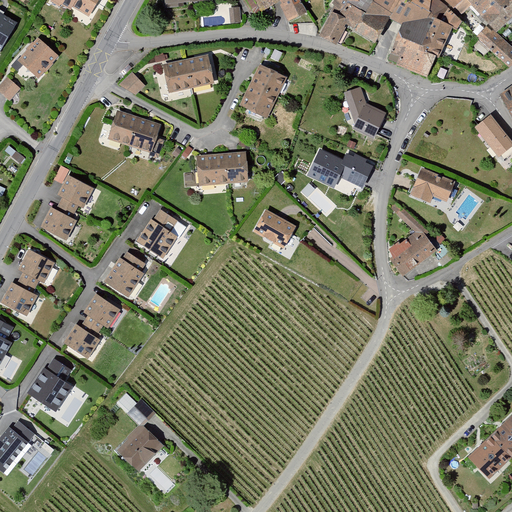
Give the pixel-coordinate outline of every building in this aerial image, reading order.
[(56,0),(54,4),(72,14),(74,10),(91,19),(101,0),(56,0)] [(217,6),(216,0),(164,0),(166,12),(217,6)] [(252,0),(253,2),(263,21),(271,17),(268,12),(282,5),(291,22),(301,17),(305,14),(297,0),(252,0)] [(511,0),(338,0),(333,6),(336,7),(333,13),(335,15),(321,39),(340,48),(349,29),(359,33),(358,36),(379,48),(385,42),(395,23),(406,29),(394,58),(403,62),(400,68),(430,82),(456,33),(459,34),(466,25),(463,21),(469,13),(487,30),(480,40),(511,71),(511,49),(501,39),(511,27),(511,0)] [(240,9),(230,10),(232,28),(242,26),(240,9)] [(0,48),(17,21),(0,10),(0,48)] [(39,39),(19,61),(40,80),(60,58),(39,39)] [(210,56),(165,64),(171,93),(216,86),(210,56)] [(262,65),(243,107),(270,119),(289,78),(262,65)] [(146,86),(134,73),(120,86),(136,95),(146,86)] [(22,90),(8,78),(0,87),(0,92),(11,102),(22,90)] [(511,89),(500,98),(511,116),(511,89)] [(363,90),(347,96),(357,126),(355,132),(378,143),(389,119),(370,110),(363,90)] [(162,126),(119,111),(109,140),(153,154),(162,126)] [(511,143),(492,118),(476,130),(501,162),(504,160),(508,166),(511,162),(511,143)] [(347,162),(320,150),(308,179),(338,191),(343,180),(365,190),(375,167),(349,156),(347,162)] [(249,155),(200,157),(201,187),(251,185),(249,155)] [(459,184),(424,170),(413,197),(434,205),(436,200),(450,206),(459,184)] [(197,173),(185,173),(185,186),(197,186),(197,173)] [(96,191),(67,177),(59,194),(65,197),(58,211),(53,209),(43,228),(70,241),(80,222),(74,219),(80,209),(85,212),(96,191)] [(400,207),(393,214),(417,235),(391,251),(395,259),(393,262),(407,280),(441,255),(429,238),(432,235),(400,207)] [(180,224),(160,211),(140,243),(166,260),(179,239),(173,235),(180,224)] [(299,228),(269,212),(257,234),(287,250),(299,228)] [(56,265),(29,252),(19,273),(23,275),(18,286),(14,284),(4,305),(30,318),(39,299),(34,296),(40,283),(46,285),(56,265)] [(147,266),(129,255),(125,261),(122,260),(106,284),(131,300),(148,275),(143,272),(147,266)] [(97,296),(84,315),(89,318),(82,330),(78,327),(66,345),(92,361),(104,343),(98,339),(105,327),(110,331),(122,312),(97,296)] [(13,326),(0,318),(0,362),(12,341),(7,338),(13,326)] [(71,369),(53,357),(47,368),(45,367),(28,392),(56,410),(73,385),(65,379),(71,369)] [(116,405),(142,429),(118,454),(141,475),(166,448),(145,428),(156,417),(142,403),(139,407),(126,395),(116,405)] [(511,418),(471,460),(494,483),(511,464),(511,418)] [(35,433),(19,420),(12,428),(9,425),(0,436),(0,468),(4,471),(35,433)]
